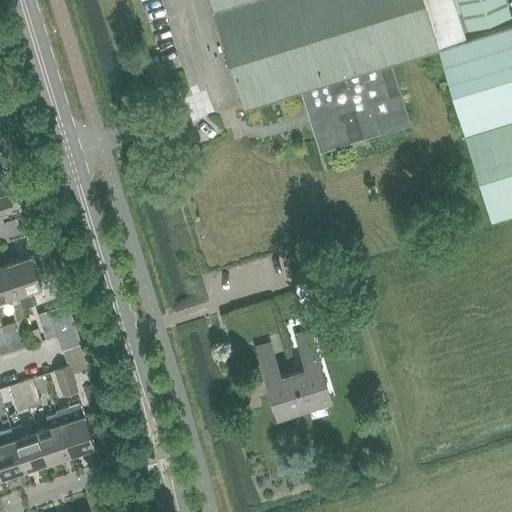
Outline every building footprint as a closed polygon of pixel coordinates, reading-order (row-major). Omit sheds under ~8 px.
[(511,0),(212,0),(246,107),(304,89),(320,150),(411,121),(392,60),(438,45),(490,216),(511,209),(511,0)] [(0,204),(13,200),(3,170),(0,170),(0,204)] [(29,190),(18,194),(23,208),(34,204),(29,190)] [(17,294),(18,293),(21,303),(32,299),(30,290),(41,286),(31,255),(7,263),(17,294)] [(0,299),(17,294),(7,263),(0,265),(0,299)] [(315,281),(305,284),(310,299),(319,296),(315,281)] [(68,304),(49,310),(58,335),(57,335),(58,341),(61,347),(63,350),(81,344),(68,304)] [(57,335),(58,335),(49,310),(38,314),(46,339),(56,336),(57,335)] [(14,322),(3,325),(11,350),(22,347),(14,322)] [(0,353),(11,350),(3,325),(0,326),(0,353)] [(34,342),(42,339),(38,327),(30,329),(34,342)] [(293,371),(304,407),(330,399),(309,331),(296,335),(306,367),(293,371)] [(304,407),(293,371),(280,375),(270,343),(257,348),(278,416),(304,407)] [(70,373),(67,366),(56,369),(64,394),(76,391),(70,373)] [(21,381),(29,406),(41,402),(33,377),(21,381)] [(18,409),(29,406),(21,381),(10,384),(18,409)] [(56,408),(71,453),(94,445),(79,400),(56,408)] [(48,461),(71,453),(56,408),(55,408),(56,411),(46,414),(49,426),(37,430),(48,461)] [(48,461),(37,430),(26,434),(22,422),(15,424),(11,426),(25,468),(48,461)] [(0,470),(2,476),(25,468),(11,426),(0,429),(0,470)]
